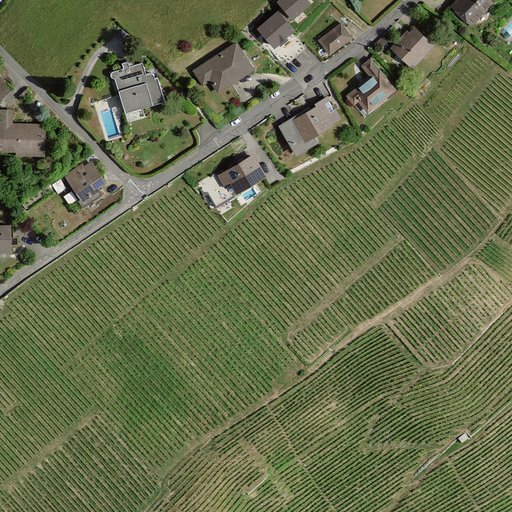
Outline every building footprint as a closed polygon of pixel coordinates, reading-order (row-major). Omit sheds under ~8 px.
[(306,0),(280,0),(278,2),(293,20),(311,5),(306,0)] [(492,0),(457,0),(451,7),(472,29),(495,3),(492,0)] [(276,13),(257,29),(275,49),(294,33),(276,13)] [(343,23),(316,43),(327,57),(354,37),(343,23)] [(390,50),(414,72),(437,47),(414,25),(390,50)] [(236,43),(192,71),(204,90),(214,84),(220,93),(255,71),(236,43)] [(110,67),(125,119),(168,106),(152,55),(110,67)] [(371,81),(348,97),(364,119),(400,93),(373,56),(360,65),(371,81)] [(0,99),(12,88),(0,75),(0,99)] [(326,95),(291,123),(310,147),(345,119),(326,95)] [(0,159),(45,159),(44,124),(13,125),(12,109),(0,109),(0,159)] [(253,152),(217,176),(233,200),(269,176),(253,152)] [(64,178),(84,208),(112,190),(92,160),(64,178)] [(0,258),(9,258),(10,224),(0,224),(0,258)]
